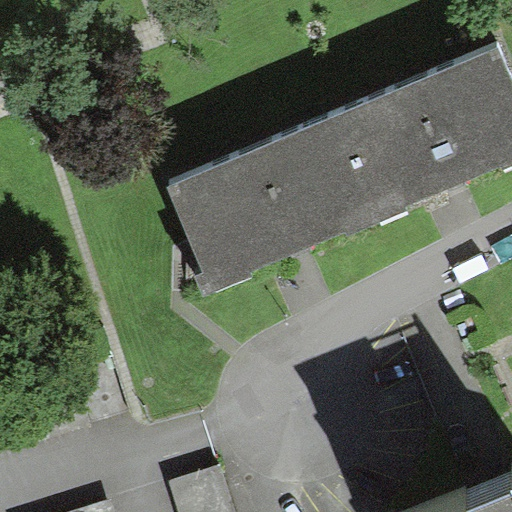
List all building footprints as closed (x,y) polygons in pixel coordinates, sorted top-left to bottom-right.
[(148,186),(192,289),(511,154),(511,67),(499,37),(148,186)] [(41,343),(49,373),(0,388),(0,450),(85,424),(67,367),(87,361),(76,333),(41,343)] [(383,511),(511,511),(511,481),(504,463),(383,511)] [(233,511),(218,466),(170,481),(179,511),(233,511)] [(106,511),(104,503),(75,511),(106,511)]
